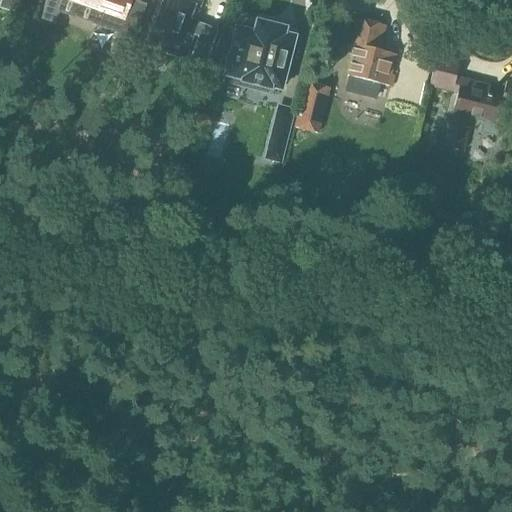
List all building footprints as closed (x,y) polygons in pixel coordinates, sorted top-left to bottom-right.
[(65,0),(98,12),(94,25),(118,33),(112,51),(126,57),(133,38),(133,39),(144,10),(129,5),(130,0),(65,0)] [(197,25),(188,21),(193,6),(182,2),(183,0),(165,0),(157,25),(152,37),(171,44),(169,50),(186,56),(197,25)] [(349,77),(346,93),(377,100),(381,84),(387,86),(390,86),(392,76),(389,75),(394,55),(377,51),(383,26),(353,18),(347,45),(354,47),(347,77),(349,77)] [(225,66),(221,83),(241,88),(243,82),(266,88),(267,87),(277,90),(278,87),(282,88),(286,73),(282,72),(291,39),(280,36),(282,31),(270,27),(271,23),(259,20),(258,24),(256,24),(253,35),(235,30),(226,66),(225,66)] [(214,42),(199,37),(189,64),(205,69),(214,42)] [(437,57),(429,86),(456,92),(449,123),(448,123),(442,146),(458,150),(463,152),(469,128),(464,127),(463,127),(467,115),(481,119),(481,120),(484,121),(481,132),(496,136),(500,123),(504,106),(511,108),(511,83),(507,83),(503,100),(489,96),(491,87),(456,78),(460,63),(437,57)] [(316,134),(327,89),(303,84),(293,128),(316,134)] [(30,139),(45,131),(37,117),(22,125),(30,139)] [(271,134),(264,160),(281,165),(288,138),(271,134)] [(164,184),(172,159),(156,154),(149,179),(164,184)]
